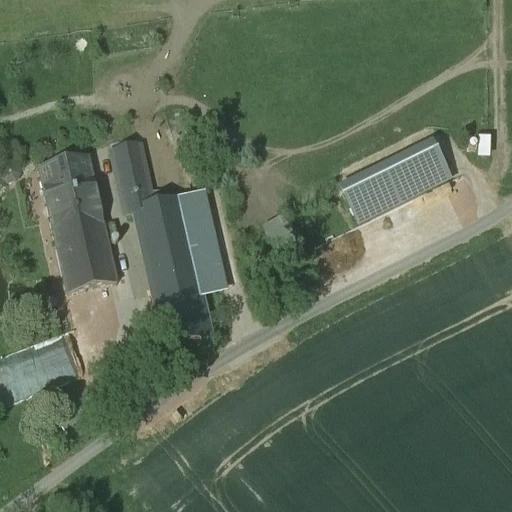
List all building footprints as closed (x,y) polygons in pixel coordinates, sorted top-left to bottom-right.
[(139,150),(110,157),(125,219),(133,217),(164,352),(210,341),(201,305),(226,299),(203,198),(153,210),(139,150)] [(433,150),(341,195),(358,231),(451,186),(433,150)] [(88,162),(38,173),(66,301),(116,290),(88,162)] [(280,225),(265,233),(281,263),(296,255),(280,225)] [(53,426),(70,446),(125,398),(108,378),(53,426)]
